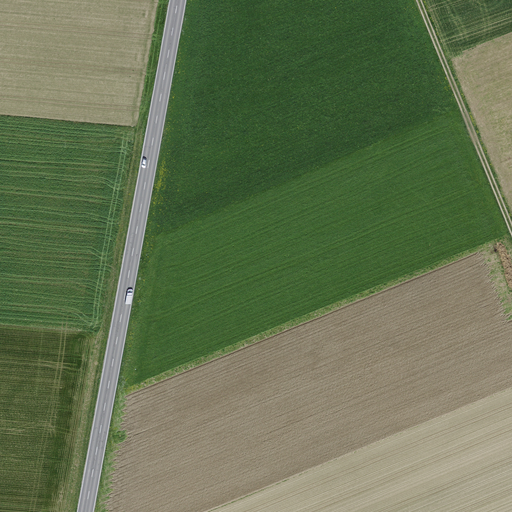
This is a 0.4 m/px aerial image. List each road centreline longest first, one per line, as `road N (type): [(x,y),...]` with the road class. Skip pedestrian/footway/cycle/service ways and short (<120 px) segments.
road 1 (tertiary): [(177,0),(85,511)]
road 2 (track): [(511,235),(418,0)]
